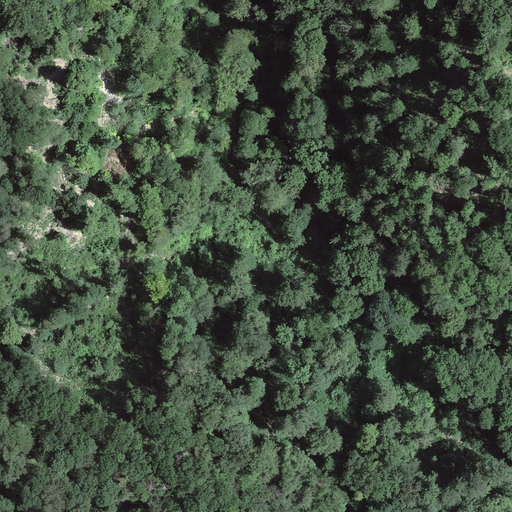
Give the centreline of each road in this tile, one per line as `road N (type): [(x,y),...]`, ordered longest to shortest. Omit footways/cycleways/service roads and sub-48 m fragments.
road 1 (track): [(511,361),(439,330),(418,307),(341,145),(326,71),(328,0)]
road 2 (track): [(511,147),(461,135),(440,112),(423,67),(426,0)]
